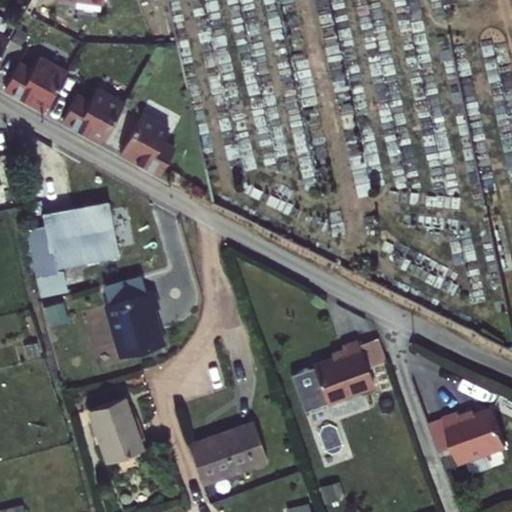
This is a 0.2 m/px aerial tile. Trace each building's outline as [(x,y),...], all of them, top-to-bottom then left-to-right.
[(19,58),(2,87),(44,111),(68,70),(40,54),(33,66),(19,58)] [(73,91),(58,117),(98,140),(120,101),(93,85),(86,99),(73,91)] [(138,111),(115,150),(155,173),(170,147),(157,139),(165,127),(138,111)] [(0,209),(27,202),(20,177),(0,182),(0,209)] [(57,260),(116,245),(103,197),(41,213),(44,223),(23,229),(40,295),(64,289),(57,260)] [(143,270),(96,284),(118,355),(162,344),(143,270)] [(307,408),(372,384),(365,366),(384,359),(376,339),(361,344),(358,337),(340,344),(343,352),(293,371),(307,408)] [(106,457),(140,447),(125,393),(90,404),(106,457)] [(457,459),(505,443),(493,404),(434,423),(442,447),(452,444),(457,459)] [(198,478),(264,457),(252,419),(186,440),(198,478)]
